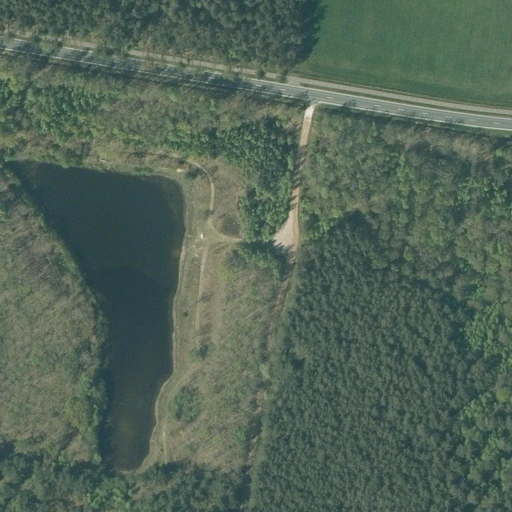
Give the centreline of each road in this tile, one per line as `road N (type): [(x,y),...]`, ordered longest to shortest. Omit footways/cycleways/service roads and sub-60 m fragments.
road 1 (secondary): [(511,124),(0,41)]
road 2 (track): [(240,511),(314,93)]
